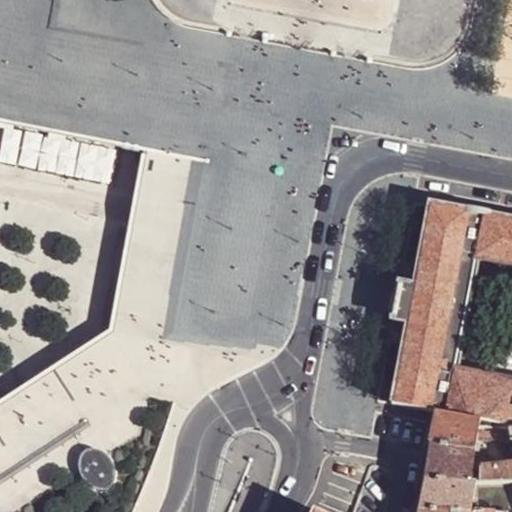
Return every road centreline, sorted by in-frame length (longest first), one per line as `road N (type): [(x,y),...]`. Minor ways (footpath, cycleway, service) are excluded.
road 1 (trunk): [(251,511),(511,229)]
road 2 (tertiary): [(307,353),(334,204),(352,173),(398,157),(511,180)]
road 3 (residential): [(393,511),(399,458),(341,443),(322,447),(284,499)]
road 4 (residential): [(284,499),(302,462),(307,353)]
road 5 (residential): [(239,401),(289,445),(284,499)]
